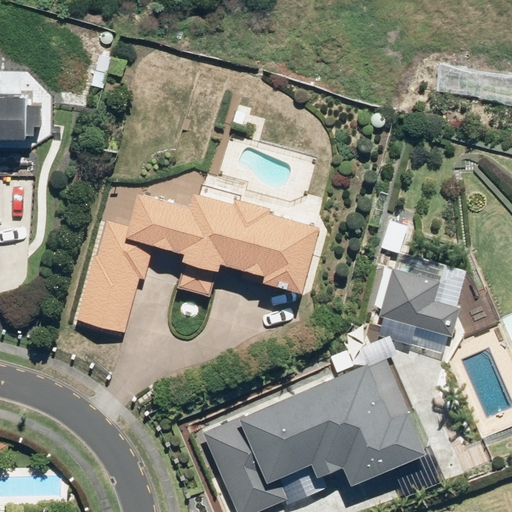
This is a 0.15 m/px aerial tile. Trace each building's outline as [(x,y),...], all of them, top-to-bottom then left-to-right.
[(0,131),(35,132),(35,90),(0,89),(0,131)] [(108,216),(83,316),(130,328),(143,274),(149,276),(159,237),(194,246),(184,282),(218,291),(225,262),(228,263),(231,254),(315,275),(329,218),(278,206),(279,200),(243,191),(242,197),(203,187),(199,201),(144,187),(136,223),(108,216)] [(403,248),(410,218),(390,213),(381,245),(402,251),(403,248)] [(394,264),(382,315),(456,333),(463,304),(439,298),(444,276),(394,264)] [(377,356),(205,429),(240,511),(252,511),(291,495),(283,475),(320,459),(325,471),(351,460),(360,479),(435,447),(395,353),(379,360),(377,356)]
